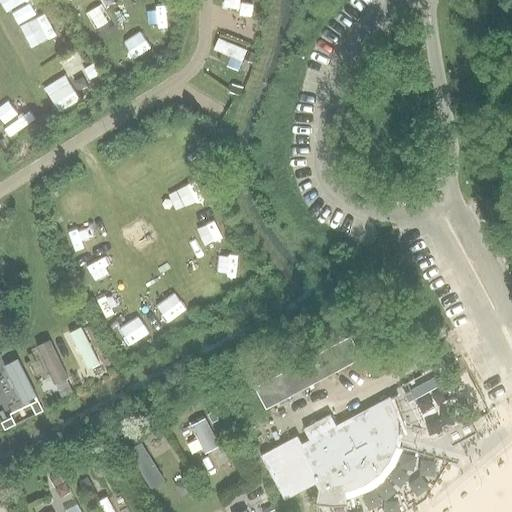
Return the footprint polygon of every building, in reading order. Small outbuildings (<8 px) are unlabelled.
[(97,32),(116,22),(106,5),(88,15),(97,32)] [(73,39),(64,44),(67,49),(76,45),(73,39)] [(218,39),(214,50),(222,53),(219,60),(227,64),(230,57),(242,62),(247,50),(218,39)] [(248,51),(244,60),(252,64),(256,54),(248,51)] [(69,57),(74,72),(88,67),(83,52),(69,57)] [(93,64),(84,70),(90,80),(100,75),(93,64)] [(77,80),(76,86),(79,91),(87,86),(82,77),(77,80)] [(232,84),(229,93),(241,96),(243,87),(232,84)] [(15,137),(42,117),(35,108),(8,127),(15,137)] [(206,175),(187,184),(195,202),(214,193),(206,175)] [(95,186),(64,200),(73,220),(104,206),(95,186)] [(205,298),(223,289),(214,270),(196,279),(205,298)] [(81,327),(70,333),(88,369),(99,364),(81,327)] [(265,409),(362,358),(349,334),(253,386),(265,409)] [(50,340),(36,346),(55,385),(68,379),(50,340)] [(18,359),(4,367),(23,404),(25,403),(37,397),(18,359)] [(68,382),(57,387),(62,398),(73,392),(68,382)] [(396,415),(390,398),(299,447),(294,438),(261,455),(285,500),(316,483),(320,490),(318,504),(317,504),(317,505),(332,507),(347,506),(346,499),(351,498),(368,491),(383,481),(394,466),(402,449),(395,447),(398,431),(396,415)] [(38,401),(31,404),(36,415),(43,411),(38,401)] [(214,412),(208,415),(212,423),(218,420),(214,412)] [(12,417),(1,423),(5,430),(15,424),(12,417)] [(205,418),(191,426),(205,454),(207,453),(218,447),(219,447),(205,418)] [(156,423),(150,433),(161,440),(167,431),(156,423)] [(129,431),(118,438),(124,447),(135,440),(129,431)] [(141,442),(127,451),(151,489),(165,481),(141,442)] [(80,461),(69,466),(73,475),(84,469),(80,461)] [(58,472),(50,476),(56,487),(64,482),(58,472)] [(88,477),(79,482),(85,494),(94,489),(88,477)] [(65,483),(55,488),(59,496),(63,497),(70,492),(65,483)] [(114,511),(107,497),(96,503),(100,511),(114,511)]
